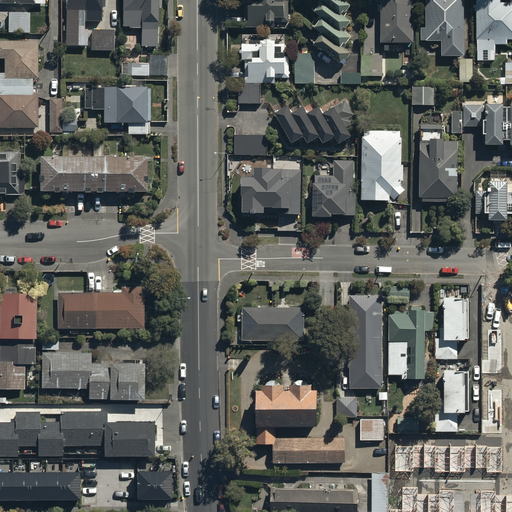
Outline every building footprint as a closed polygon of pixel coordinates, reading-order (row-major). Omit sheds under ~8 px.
[(66,0),(66,43),(87,44),(88,28),(84,28),(84,19),(101,19),(101,0),(66,0)] [(122,0),(122,26),(142,27),(141,45),(157,46),(158,6),(161,6),(161,0),(122,0)] [(245,2),(245,26),(275,26),(275,21),(288,20),(287,0),(242,0),(242,2),(245,2)] [(314,43),(340,64),(343,60),(345,61),(350,55),(341,48),(343,45),(346,47),(351,40),(340,31),(348,21),(340,15),(347,7),(344,4),(346,0),(318,0),(321,3),(314,12),(322,18),(314,28),(322,34),(314,43)] [(412,41),(411,0),(375,0),(375,1),(381,1),(381,41),(412,41)] [(462,54),(461,0),(424,0),(424,26),(420,26),(420,39),(440,39),(440,54),(462,54)] [(511,0),(499,0),(498,0),(474,0),(475,4),(472,4),(472,10),(475,10),(475,38),(476,38),(476,49),(494,49),(494,38),(511,37),(511,0)] [(30,12),(8,12),(8,32),(29,32),(30,12)] [(114,28),(91,28),(91,49),(114,49),(114,28)] [(245,82),(260,83),(275,82),(275,77),(289,77),(289,55),(285,55),(285,42),(280,42),(280,39),(275,39),(275,34),(249,34),(249,43),(240,43),(240,60),(245,60),(245,82)] [(0,72),(0,126),(38,127),(39,93),(32,93),(33,77),(37,77),(38,40),(0,39),(0,57),(4,57),(4,72),(0,72)] [(315,83),(315,52),(295,52),(295,83),(315,83)] [(382,54),(361,54),(361,72),(361,75),(382,75),(382,54)] [(472,81),(471,58),(458,58),(459,82),(472,81)] [(149,62),(121,62),(121,74),(149,74),(149,62)] [(361,75),(361,72),(341,72),(341,83),(361,83),(361,75)] [(260,83),(245,82),(238,82),(238,102),(261,101),(260,83)] [(146,85),(91,85),(91,87),(84,87),(84,107),(91,107),(91,108),(103,108),(103,121),(128,121),(128,133),(149,133),(149,121),(146,121),(146,85)] [(434,86),(412,85),(411,104),(434,105),(434,86)] [(49,97),(50,131),(62,131),(62,130),(76,129),(76,117),(61,117),(61,97),(49,97)] [(275,111),(292,140),(303,133),(308,141),(319,134),(323,141),(334,134),(339,141),(351,134),(347,126),(358,120),(346,98),(334,105),(334,104),(323,111),(320,104),(308,111),(304,103),(292,110),(288,103),(275,111)] [(463,104),(462,125),(480,125),(480,131),(484,131),(484,142),(501,142),(501,137),(508,137),(508,142),(510,142),(510,145),(511,145),(511,100),(509,100),(509,104),(500,104),(500,101),(483,101),(483,104),(463,104)] [(362,135),(361,196),(361,198),(387,198),(387,201),(396,201),(396,196),(405,188),(400,183),(400,179),(403,179),(403,162),(400,162),(401,136),(399,136),(400,130),(364,130),(364,135),(362,135)] [(267,134),(234,133),(233,153),(266,154),(267,134)] [(420,140),(419,196),(422,196),(422,199),(456,200),(457,139),(443,139),(443,136),(430,136),(429,140),(420,140)] [(18,149),(0,149),(0,193),(24,193),(23,172),(19,172),(18,149)] [(146,155),(40,153),(40,189),(146,190),(146,155)] [(312,181),(313,213),(333,213),(333,211),(345,211),(345,213),(357,213),(356,188),(353,188),(353,159),(334,159),(334,174),(315,174),(315,181),(312,181)] [(300,214),(300,169),(254,168),(254,178),(241,177),(241,212),(263,212),(263,207),(289,208),(289,214),(300,214)] [(475,189),(475,211),(487,211),(487,217),(505,217),(505,215),(511,214),(511,190),(506,190),(505,178),(487,178),(487,184),(485,184),(485,188),(475,189)] [(0,386),(25,387),(25,362),(33,363),(34,336),(35,336),(36,291),(16,290),(16,285),(2,285),(2,292),(0,291),(0,386)] [(121,291),(57,291),(57,327),(144,327),(144,285),(121,285),(121,291)] [(347,293),(349,386),(382,386),(382,292),(347,293)] [(435,325),(435,357),(456,357),(456,336),(465,336),(465,334),(468,334),(468,296),(463,296),(463,294),(444,294),(444,325),(435,325)] [(304,305),(242,306),(242,314),(238,314),(238,320),(243,320),(243,339),(304,339),(304,305)] [(424,376),(425,329),(432,329),(433,310),(425,310),(425,307),(421,307),(421,305),(411,305),(411,307),(409,307),(409,310),(389,310),(388,376),(424,376)] [(483,360),(483,373),(501,373),(501,330),(488,330),(488,360),(483,360)] [(58,338),(42,338),(42,349),(59,349),(58,338)] [(41,350),(41,387),(89,387),(89,397),(143,397),(144,361),(91,361),(91,350),(41,350)] [(458,431),(457,409),(465,408),(465,406),(469,406),(468,369),(464,369),(464,366),(443,366),(444,398),(435,398),(435,431),(458,431)] [(276,436),(276,422),(317,422),(317,385),(311,385),(311,380),(290,380),(290,386),(284,386),(284,381),(263,381),(263,386),(257,386),(257,441),(274,441),(274,461),(344,461),(344,436),(276,436)] [(483,420),(483,433),(501,433),(501,390),(488,390),(488,420),(483,420)] [(357,415),(356,396),(337,396),(337,416),(357,415)] [(0,420),(0,454),(16,455),(16,444),(38,444),(38,454),(62,454),(62,444),(104,444),(104,453),(152,453),(152,420),(105,420),(105,410),(60,410),(60,420),(40,420),(40,410),(15,410),(16,421),(0,420)] [(418,416),(398,416),(398,429),(418,429),(418,416)] [(383,417),(360,417),(360,438),(383,438),(383,417)] [(502,447),(395,446),(395,471),(413,471),(413,467),(435,467),(435,472),(465,472),(465,467),(487,468),(487,472),(502,472),(502,447)] [(78,469),(0,469),(0,498),(78,499),(78,469)] [(169,470),(136,470),(136,498),(170,498),(169,470)] [(388,511),(388,472),(372,472),(371,511),(388,511)] [(357,511),(358,487),(271,486),(270,511),(357,511)] [(390,509),(389,511),(511,511),(511,495),(496,495),(496,491),(481,491),(480,511),(453,511),(453,491),(440,491),(440,495),(417,495),(417,488),(403,487),(402,510),(390,509)]
